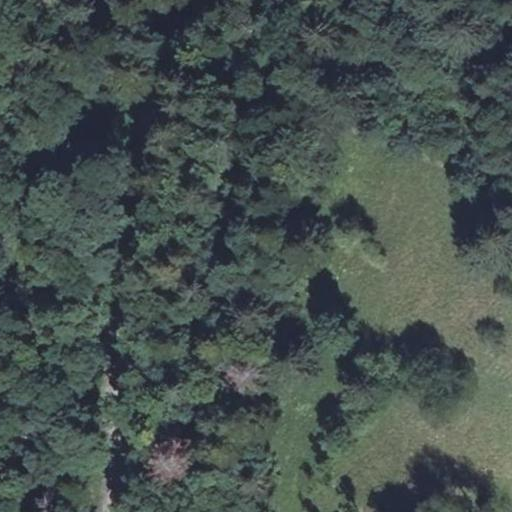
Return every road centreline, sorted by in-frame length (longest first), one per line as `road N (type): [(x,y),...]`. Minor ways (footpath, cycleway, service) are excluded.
road 1 (tertiary): [(208,0),(152,135),(122,384),(119,511)]
road 2 (track): [(211,511),(222,329),(248,200),(250,51),(275,0)]
